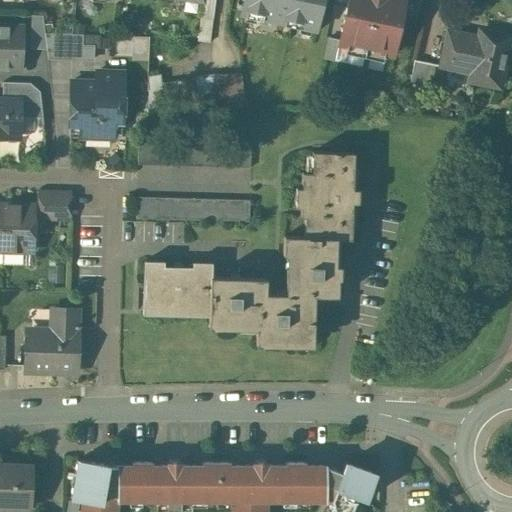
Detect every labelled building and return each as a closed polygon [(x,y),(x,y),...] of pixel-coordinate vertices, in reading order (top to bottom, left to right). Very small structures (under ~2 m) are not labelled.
[(214,0),(201,0),(200,16),(212,18),(214,0)] [(243,0),(241,13),(314,28),(320,0),(243,0)] [(346,0),(338,43),(391,54),(402,0),(346,0)] [(212,18),(200,17),(197,40),(209,42),(212,18)] [(21,26),(0,25),(0,47),(20,48),(21,26)] [(477,37),(447,30),(439,65),(500,78),(510,36),(492,32),(491,37),(477,34),(477,37)] [(82,34),(44,32),(47,56),(93,58),(93,46),(82,45),(82,34)] [(20,48),(0,47),(0,69),(20,70),(20,48)] [(426,62),(414,60),(409,81),(421,84),(426,62)] [(95,81),(70,80),(68,136),(112,138),(113,121),(121,121),(123,71),(95,70),(95,81)] [(240,72),(228,74),(212,74),(209,100),(243,95),(240,72)] [(160,74),(148,75),(147,107),(163,105),(160,82),(161,82),(160,74)] [(161,82),(160,82),(163,105),(209,100),(212,74),(195,76),(195,78),(161,82)] [(39,91),(29,82),(1,81),(1,96),(21,97),(21,116),(41,117),(42,124),(39,91)] [(1,96),(0,96),(0,139),(6,139),(6,135),(20,135),(21,116),(21,97),(1,96)] [(249,146),(138,141),(137,163),(248,168),(249,146)] [(284,294),(264,293),(264,278),(214,276),(214,262),(194,261),(194,267),(163,266),(163,261),(143,260),(142,308),(157,308),(157,314),(212,316),(212,320),(224,320),(224,328),(255,330),(255,346),(300,346),(300,340),(311,340),(312,296),(335,296),(336,280),(338,278),(338,265),(337,265),(337,238),(349,238),(349,225),(353,225),(354,203),(356,203),(357,189),(355,189),(355,167),(351,167),(352,153),(311,152),(310,173),(301,173),(299,216),(303,216),(303,236),(283,236),(282,255),(285,255),(284,294)] [(69,193),(39,192),(38,206),(50,207),(50,218),(68,218),(69,193)] [(248,200),(136,195),(136,217),(248,222),(248,200)] [(32,205),(3,204),(2,249),(3,250),(31,250),(32,205)] [(53,309),(52,331),(26,330),(25,369),(75,371),(76,332),(74,332),(75,310),(53,309)] [(265,465),(265,462),(252,462),(252,465),(229,465),(229,462),(201,462),(201,465),(179,465),(179,462),(166,462),(166,465),(151,465),(151,462),(131,462),(131,465),(115,465),(115,466),(106,466),(107,465),(76,459),(74,472),(78,473),(75,485),(72,484),(69,497),(81,499),(78,511),(114,511),(117,500),(155,500),(155,510),(190,510),(190,500),(230,500),(230,511),(265,511),(265,500),(325,500),(330,502),(328,508),(332,507),(333,511),(351,511),(352,511),(357,497),(364,500),(374,473),(344,462),(340,472),(325,467),(325,465),(304,465),(304,462),(284,462),(284,465),(265,465)] [(30,467),(1,466),(1,464),(0,463),(0,506),(29,507),(30,467)]
